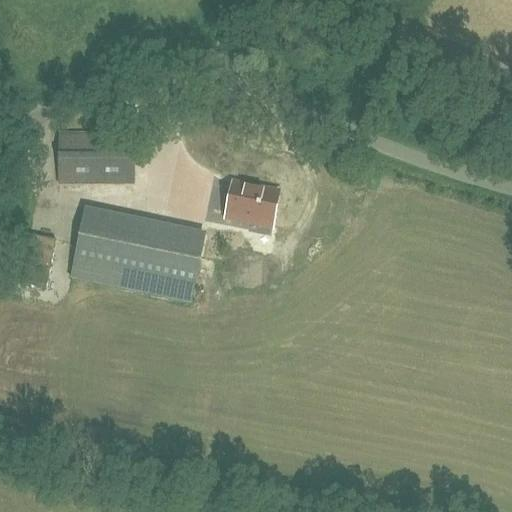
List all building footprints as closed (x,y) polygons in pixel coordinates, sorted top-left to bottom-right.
[(134,184),(134,136),(58,136),(58,184),(134,184)] [(226,220),(272,229),(279,192),(233,183),(230,196),(228,207),(226,220)] [(297,211),(301,187),(283,184),(278,208),(297,211)] [(72,283),(195,305),(201,270),(193,269),(199,234),(85,213),(72,283)] [(32,237),(22,285),(45,290),(55,241),(32,237)]
